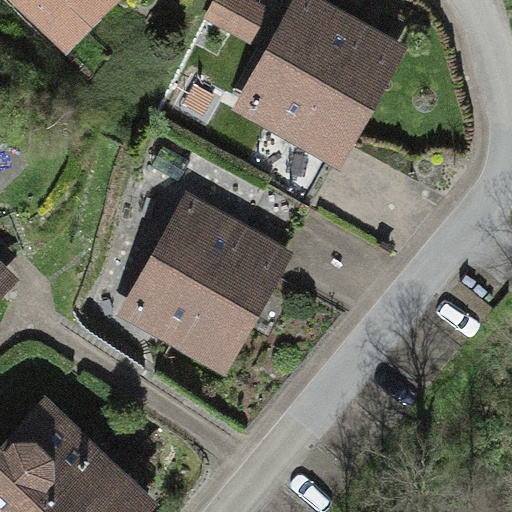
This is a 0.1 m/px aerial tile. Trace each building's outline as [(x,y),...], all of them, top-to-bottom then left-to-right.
[(30,0),(61,30),(91,0),(30,0)] [(210,0),(205,9),(244,31),(260,0),(210,0)] [(312,0),(296,0),(236,102),(333,158),(397,49),(312,0)] [(184,194),(117,316),(215,370),(282,247),(184,194)] [(0,259),(0,301),(21,280),(0,259)] [(46,399),(0,447),(0,511),(153,511),(159,506),(46,399)]
